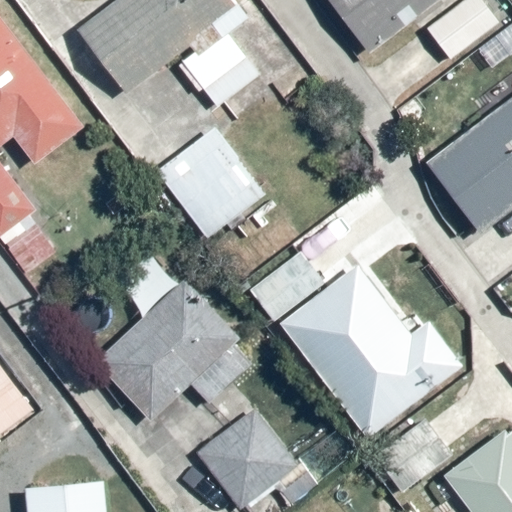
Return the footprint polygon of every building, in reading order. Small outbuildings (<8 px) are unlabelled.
[(215,106),(260,72),(230,33),(247,19),(232,0),(109,0),(76,26),(126,91),(174,53),(215,106)] [(330,0),(367,48),(415,12),(430,0),(330,0)] [(502,20),(485,0),(460,0),(426,29),(452,60),(502,20)] [(0,143),(10,136),(31,163),(82,124),(0,15),(0,143)] [(479,229),(511,204),(511,91),(424,156),(479,229)] [(264,190),(213,124),(155,170),(206,235),(264,190)] [(57,248),(0,165),(0,250),(17,275),(57,248)] [(326,281),(301,249),(252,286),(365,435),(461,363),(427,319),(410,332),(355,259),(326,281)] [(121,289),(144,312),(94,360),(149,419),(190,380),(209,401),(252,361),(232,340),(239,333),(161,250),(121,289)] [(0,430),(31,406),(0,365),(0,430)] [(298,451),(292,456),(248,402),(193,446),(241,506),(269,484),(290,510),(324,482),(298,451)] [(451,456),(424,418),(373,453),(400,491),(451,456)] [(511,511),(511,421),(445,474),(471,509),(467,511),(511,511)] [(104,511),(102,476),(25,483),(26,511),(104,511)]
